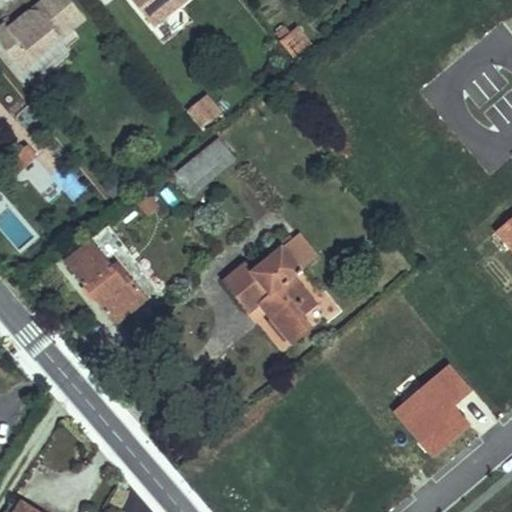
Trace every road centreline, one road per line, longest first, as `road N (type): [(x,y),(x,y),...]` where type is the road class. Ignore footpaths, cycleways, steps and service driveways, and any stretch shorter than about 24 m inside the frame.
road 1 (unclassified): [(179,511),(0,306)]
road 2 (residential): [(416,511),(511,431)]
